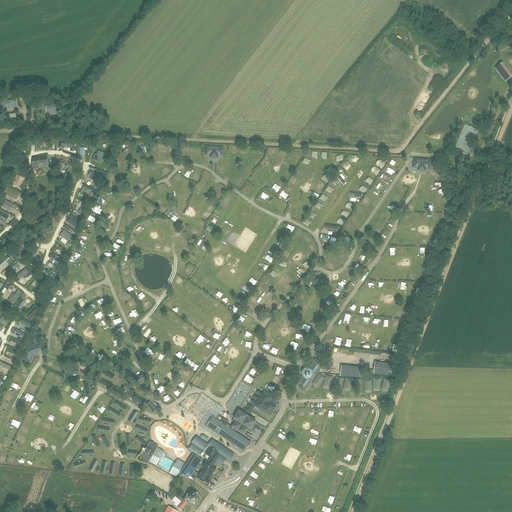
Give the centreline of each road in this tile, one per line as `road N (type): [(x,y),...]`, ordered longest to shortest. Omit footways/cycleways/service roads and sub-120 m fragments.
road 1 (track): [(466,65),(400,151),(0,125)]
road 2 (track): [(511,103),(352,511)]
road 3 (track): [(261,443),(279,455),(252,496),(269,504),(292,463)]
